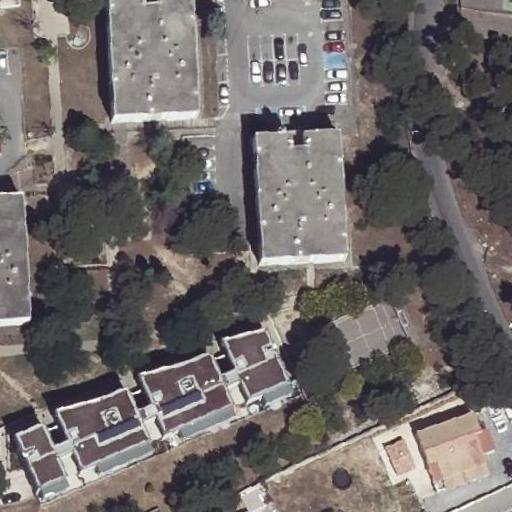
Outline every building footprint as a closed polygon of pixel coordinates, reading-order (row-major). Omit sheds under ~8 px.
[(0,0),(0,8),(20,8),(19,0),(0,0)] [(143,10),(141,0),(105,0),(111,123),(196,119),(190,0),(155,0),(156,10),(143,10)] [(155,0),(141,0),(143,10),(156,10),(155,0)] [(287,153),(286,139),(251,140),(256,266),(341,262),(335,136),(299,138),(301,152),(287,153)] [(299,138),(286,139),(287,153),(301,152),(299,138)] [(0,324),(27,323),(20,197),(0,198),(0,324)] [(33,436),(5,445),(28,500),(57,487),(49,468),(63,462),(73,480),(139,451),(131,433),(147,426),(157,442),(224,414),(217,397),(232,391),(240,406),(279,390),(258,336),(214,349),(227,380),(211,385),(201,362),(172,377),(129,385),(142,416),(126,422),(116,398),(91,411),(47,421),(57,450),(42,458),(33,436)] [(474,435),(480,432),(473,413),(426,431),(436,457),(433,459),(437,468),(481,453),(476,440),(474,435)] [(485,430),(480,432),(474,435),(476,440),(489,436),(487,429),(485,430)] [(436,457),(426,431),(415,435),(434,482),(437,491),(471,479),(488,473),(481,453),(437,468),(433,459),(436,457)]
